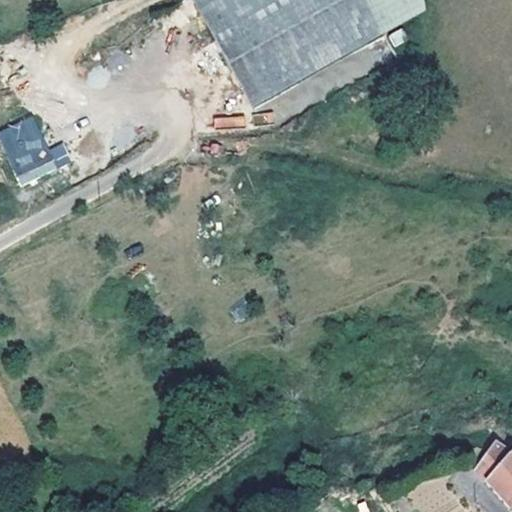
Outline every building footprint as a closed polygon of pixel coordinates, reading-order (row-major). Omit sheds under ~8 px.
[(411,0),(191,0),(253,111),(416,10),(411,0)] [(244,126),(244,115),(214,116),(215,127),(244,126)] [(34,116),(0,129),(0,139),(19,186),(72,164),(63,143),(48,149),(34,116)] [(511,511),(511,460),(488,447),(465,469),(490,494),(508,511),(511,511)] [(388,511),(380,494),(361,503),(365,511),(388,511)]
